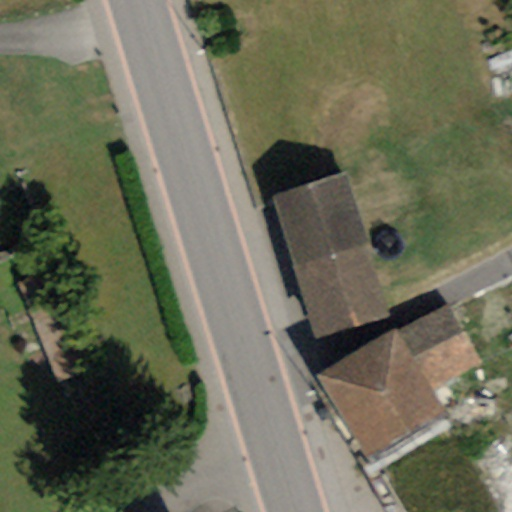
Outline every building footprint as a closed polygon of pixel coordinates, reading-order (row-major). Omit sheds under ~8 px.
[(347,177),(273,202),(294,273),(369,255),(347,177)] [(369,255),(294,273),(314,348),(389,329),(369,255)] [(447,309),(394,338),(429,395),(479,365),(447,309)] [(313,388),(364,470),(445,419),(429,395),(394,338),(313,388)] [(502,511),(445,419),(364,470),(390,511),(502,511)]
